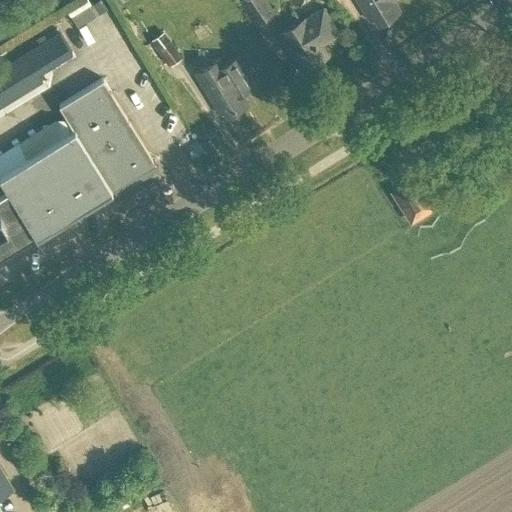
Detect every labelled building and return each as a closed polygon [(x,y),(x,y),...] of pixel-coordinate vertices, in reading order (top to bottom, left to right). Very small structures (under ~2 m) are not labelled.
[(107,7),(102,0),(94,0),(71,15),(77,25),(107,7)] [(240,0),(256,26),(276,13),(267,0),(240,0)] [(378,18),(395,7),(399,4),(396,0),(359,0),(369,14),(374,12),(378,18)] [(280,32),(300,63),(305,60),(309,67),(326,55),(330,52),(324,42),(340,31),(323,5),(306,16),(306,15),(280,32)] [(167,61),(181,53),(165,27),(152,35),(167,61)] [(58,29),(26,49),(40,71),(72,51),(58,29)] [(217,58),(195,73),(220,110),(223,108),(227,114),(247,101),(217,58)] [(72,128),(0,172),(0,204),(8,217),(4,221),(18,244),(152,160),(99,76),(57,102),(72,128)] [(404,208),(426,194),(414,175),(392,189),(404,208)] [(426,194),(404,208),(412,219),(434,205),(426,194)] [(8,217),(0,204),(0,255),(18,244),(4,221),(8,217)] [(0,494),(11,487),(0,470),(0,494)]
